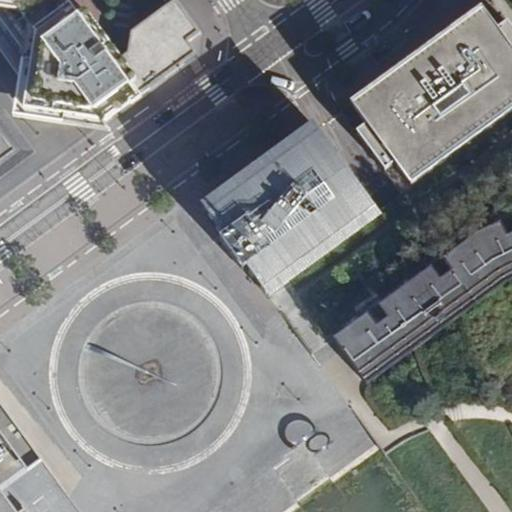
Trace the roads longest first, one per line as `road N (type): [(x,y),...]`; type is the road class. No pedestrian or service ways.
road 1 (tertiary): [(271,50),(0,246)]
road 2 (unknown): [(317,103),(405,227)]
